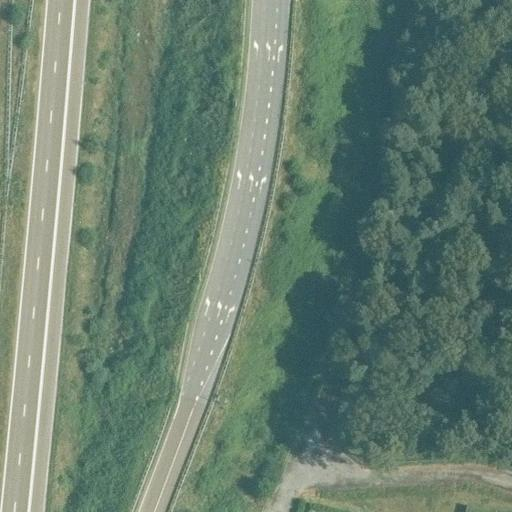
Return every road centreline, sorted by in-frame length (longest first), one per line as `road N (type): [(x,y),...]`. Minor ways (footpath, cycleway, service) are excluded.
road 1 (trunk): [(147,511),(241,222),(260,125),(270,0)]
road 2 (trunk): [(18,511),(62,0)]
